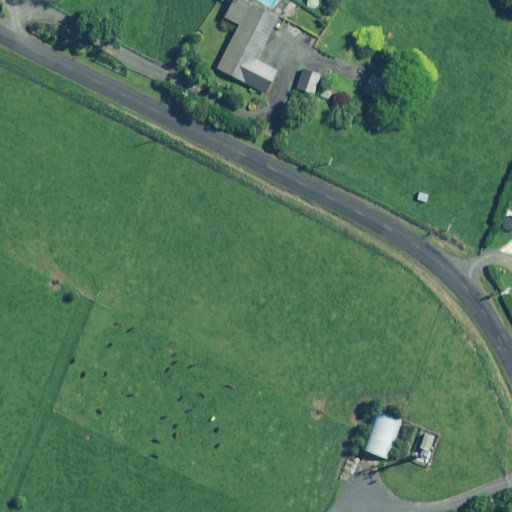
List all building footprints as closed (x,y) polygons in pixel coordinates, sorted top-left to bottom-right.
[(278,15),(247,0),(232,0),(224,18),(238,25),(217,69),(266,93),(276,71),(256,61),(278,15)] [(320,75),(303,70),(297,89),(314,94),(320,75)] [(390,83),(372,74),(363,93),(381,102),(390,83)] [(402,421),(376,412),(362,451),(388,460),(402,421)] [(433,436),(425,434),(420,449),(429,451),(433,436)]
